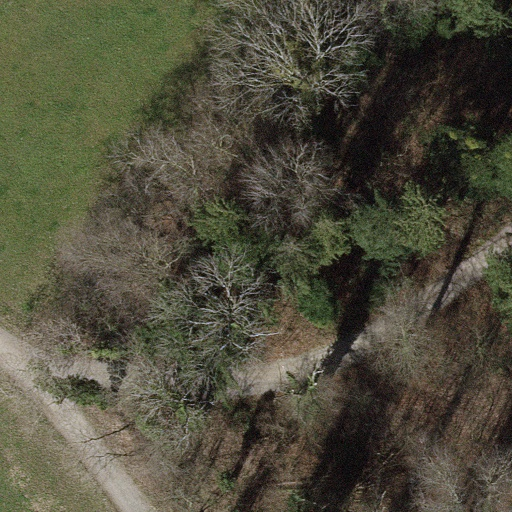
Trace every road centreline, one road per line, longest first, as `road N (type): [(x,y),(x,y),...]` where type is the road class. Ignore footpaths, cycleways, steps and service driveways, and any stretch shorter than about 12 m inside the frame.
road 1 (track): [(511,237),(302,393),(185,396),(31,368)]
road 2 (track): [(0,340),(146,511)]
